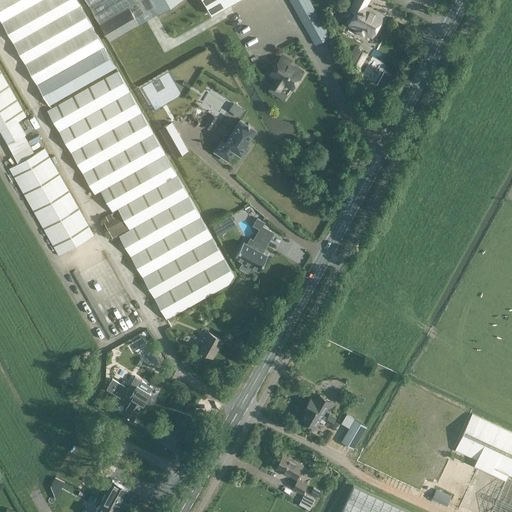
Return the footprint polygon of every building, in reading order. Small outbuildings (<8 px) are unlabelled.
[(116,68),(77,0),(0,0),(0,17),(49,104),(116,68)] [(86,0),(99,22),(128,5),(139,24),(179,0),(86,0)] [(204,0),(210,10),(212,14),(236,0),(204,0)] [(290,0),(316,44),(323,40),(330,36),(309,0),(290,0)] [(383,16),(383,15),(375,11),(374,13),(369,11),(368,13),(363,10),(368,0),(355,0),(350,9),(356,12),(349,24),(357,28),(356,31),(363,35),(366,29),(374,33),(383,16)] [(128,5),(99,22),(110,41),(139,24),(128,5)] [(368,53),(354,45),(349,55),(351,56),(349,61),(360,67),(368,53)] [(292,88),(302,73),(289,64),(290,62),(281,57),(270,74),(276,78),(272,85),(279,90),(284,83),(292,88)] [(26,133),(18,120),(26,116),(23,112),(0,70),(0,130),(8,143),(23,134),(26,133)] [(233,274),(225,258),(201,216),(199,213),(177,174),(165,153),(118,71),(48,110),(95,193),(100,190),(112,211),(118,207),(130,227),(119,233),(166,319),(229,283),(233,274)] [(184,81),(182,85),(189,89),(191,85),(184,81)] [(234,101),(230,109),(242,116),(246,107),(234,101)] [(210,113),(203,125),(210,129),(217,117),(210,113)] [(240,119),(232,133),(225,142),(222,140),(215,151),(229,160),(236,150),(241,153),(247,143),(246,142),(255,129),(249,125),(250,124),(248,123),(247,124),(240,119)] [(159,128),(175,157),(188,150),(172,121),(159,128)] [(94,235),(45,148),(10,168),(41,222),(57,249),(59,255),(94,235)] [(300,174),(297,179),(308,185),(311,180),(300,174)] [(107,219),(104,221),(112,236),(127,227),(124,221),(124,220),(119,212),(112,215),(110,212),(105,216),(107,219)] [(259,271),(268,255),(261,251),(263,246),(265,247),(274,232),(262,226),(264,222),(257,218),(253,225),(260,229),(254,240),(250,238),(247,244),(243,242),(235,257),(241,260),(243,262),(240,267),(248,272),(251,266),(259,271)] [(257,286),(265,290),(271,280),(262,276),(257,286)] [(208,331),(205,336),(198,349),(213,358),(222,339),(208,331)] [(157,345),(148,350),(156,365),(165,360),(157,345)] [(78,368),(67,374),(75,388),(86,382),(78,368)] [(131,382),(127,388),(112,379),(110,383),(132,397),(133,397),(143,403),(142,404),(143,404),(144,404),(150,393),(131,382)] [(132,397),(110,383),(106,389),(123,399),(124,396),(131,400),(123,413),(134,419),(142,405),(143,406),(143,404),(142,404),(143,403),(133,397),(132,397)] [(306,406),(308,407),(308,406),(327,417),(329,415),(324,412),(330,401),(320,394),(316,400),(311,397),(305,406),(306,406)] [(325,421),(327,417),(308,406),(308,407),(301,418),(309,423),(308,425),(314,428),(319,420),(324,423),(325,421)] [(511,511),(511,431),(471,413),(455,449),(476,459),(474,464),(505,479),(490,511),(511,511)] [(353,448),(367,426),(347,414),(342,423),(349,427),(341,441),(353,448)] [(276,468),(296,478),(303,465),(283,454),(276,468)] [(112,479),(102,498),(120,507),(130,488),(112,479)] [(293,488),(303,492),(307,483),(298,479),(293,488)] [(412,511),(353,484),(339,511),(412,511)] [(313,487),(311,492),(317,496),(320,491),(313,487)] [(448,504),(452,494),(437,488),(433,497),(448,504)] [(315,500),(304,494),(299,504),(310,509),(315,500)] [(102,498),(94,511),(117,511),(120,507),(102,498)]
